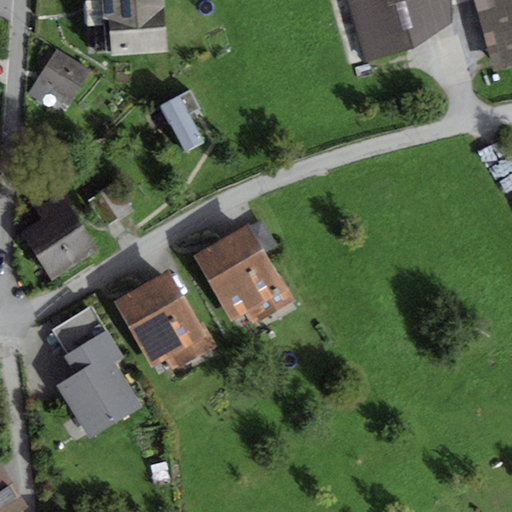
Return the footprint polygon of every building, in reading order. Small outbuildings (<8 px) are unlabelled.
[(167,51),(163,0),(84,0),(87,27),(110,25),(112,55),(167,51)] [(347,0),(365,63),(414,49),(452,22),(452,0),(347,0)] [(511,0),(474,0),(494,73),(511,68),(511,0)] [(92,71),(56,49),(28,95),(44,105),(50,95),(70,107),(92,71)] [(191,90),(161,106),(185,152),(204,141),(190,115),(201,109),(191,90)] [(115,184),(102,193),(119,219),(132,210),(115,184)] [(41,219),(20,233),(51,280),(98,249),(62,193),(35,211),(41,219)] [(102,193),(88,202),(105,228),(119,219),(102,193)] [(262,220),(250,227),(266,253),(277,246),(262,220)] [(248,224),(192,256),(231,324),(245,316),(251,326),(295,301),(281,276),(279,277),(266,253),(250,227),(248,224)] [(169,270),(112,302),(151,370),(167,361),(173,371),(217,347),(203,323),(200,325),(169,270)] [(73,374),(56,385),(89,438),(140,407),(113,364),(123,357),(91,306),(52,331),(67,354),(62,356),(73,374)] [(0,511),(22,511),(24,503),(0,464),(0,511)]
